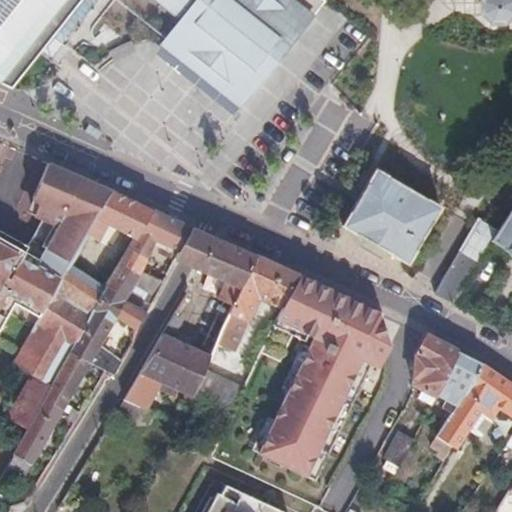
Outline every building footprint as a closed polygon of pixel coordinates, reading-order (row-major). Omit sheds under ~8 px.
[(51,35),(64,44),(98,0),(0,0),(0,82),(10,87),(38,52),(44,44),(51,35)] [(228,95),(241,105),(267,72),(284,52),(309,21),(326,0),(160,0),(157,6),(172,17),(156,37),(183,59),(228,95)] [(511,0),(482,0),(481,12),(489,25),(506,25),(511,19),(511,0)] [(51,62),(64,44),(51,35),(44,44),(38,52),(51,62)] [(133,49),(129,42),(111,51),(114,57),(133,49)] [(0,326),(16,298),(43,312),(109,195),(45,166),(32,199),(43,204),(38,216),(43,217),(36,230),(25,251),(0,236),(0,326)] [(407,264),(441,206),(374,167),(358,196),(340,225),(374,245),(407,264)] [(43,312),(12,366),(29,375),(4,418),(26,431),(41,405),(70,353),(110,284),(122,262),(152,211),(110,192),(109,195),(43,312)] [(511,205),(496,230),(490,240),(511,253),(511,205)] [(152,211),(122,262),(139,272),(140,273),(155,242),(177,253),(190,228),(152,211)] [(490,240),(496,230),(478,219),(433,292),(453,301),(490,240)] [(218,240),(190,228),(177,253),(174,260),(200,271),(218,240)] [(255,256),(218,240),(200,271),(224,281),(216,299),(230,305),(232,307),(255,256)] [(259,300),(279,309),(297,275),(255,256),(232,307),(216,343),(234,351),(259,300)] [(139,272),(122,262),(110,284),(129,293),(139,272)] [(377,313),(297,275),(276,315),(320,338),(260,453),(309,479),(369,364),(376,368),(387,346),(377,313)] [(129,293),(110,284),(70,353),(90,364),(113,375),(133,343),(135,331),(149,305),(129,293)] [(230,305),(216,299),(211,297),(195,332),(214,341),(230,305)] [(160,336),(114,415),(135,426),(138,426),(158,392),(164,383),(178,389),(185,392),(192,395),(193,392),(204,369),(209,358),(160,336)] [(413,377),(411,384),(435,396),(443,382),(458,353),(439,344),(424,336),(415,356),(413,377)] [(90,364),(70,353),(41,405),(60,416),(90,364)] [(479,363),(458,353),(443,382),(451,388),(441,409),(450,414),(467,390),(480,365),(479,363)] [(498,409),(511,418),(511,386),(480,365),(467,390),(450,414),(434,437),(450,447),(454,449),(480,412),(490,418),(498,409)] [(220,405),(231,411),(242,387),(204,369),(193,392),(220,405)] [(173,398),(178,389),(164,383),(158,392),(173,398)] [(184,413),(192,395),(185,392),(181,400),(179,399),(174,409),(184,413)] [(26,431),(13,455),(30,465),(31,466),(60,416),(41,405),(26,431)] [(224,425),(231,411),(220,405),(213,421),(224,425)] [(64,419),(74,425),(80,413),(72,408),(64,419)] [(383,459),(398,468),(413,440),(397,432),(383,459)] [(428,448),(444,457),(450,447),(434,437),(428,448)] [(30,465),(13,455),(5,469),(22,479),(30,465)] [(282,511),(225,485),(220,494),(217,493),(206,511),(282,511)]
